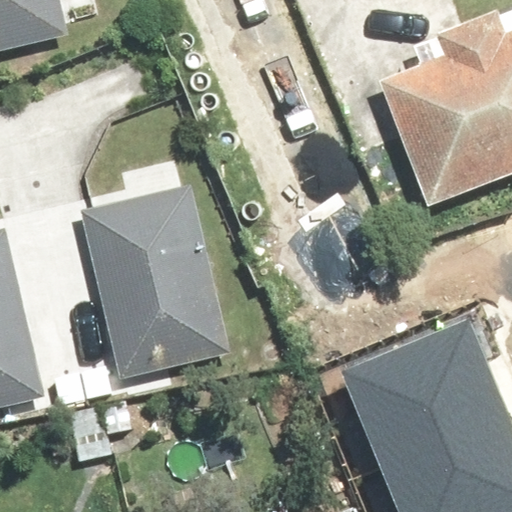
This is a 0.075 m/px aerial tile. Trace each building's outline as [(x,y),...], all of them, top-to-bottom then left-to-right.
[(64,0),(0,0),(0,40),(70,23),(64,0)] [(380,79),(425,204),(511,172),(511,37),(508,39),(499,16),(435,39),(441,56),(380,79)] [(242,347),(205,186),(99,210),(135,371),(242,347)] [(0,398),(39,390),(3,230),(0,230),(0,398)] [(511,511),(511,411),(474,319),(343,372),(400,511),(511,511)]
